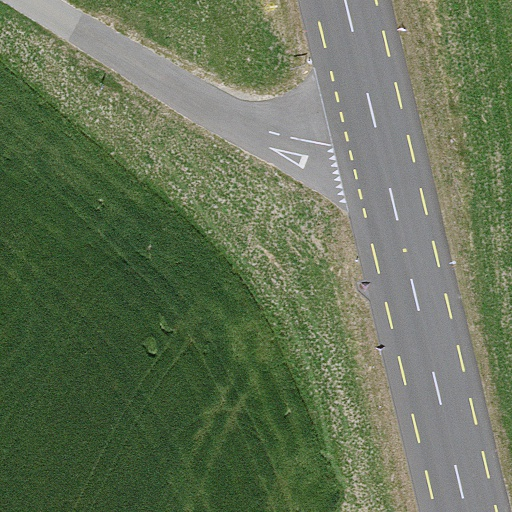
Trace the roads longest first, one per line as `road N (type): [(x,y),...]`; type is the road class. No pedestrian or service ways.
road 1 (secondary): [(379,140),(469,511)]
road 2 (unclassified): [(37,0),(251,132),(328,145),(379,140)]
road 3 (secondary): [(346,0),(379,140)]
